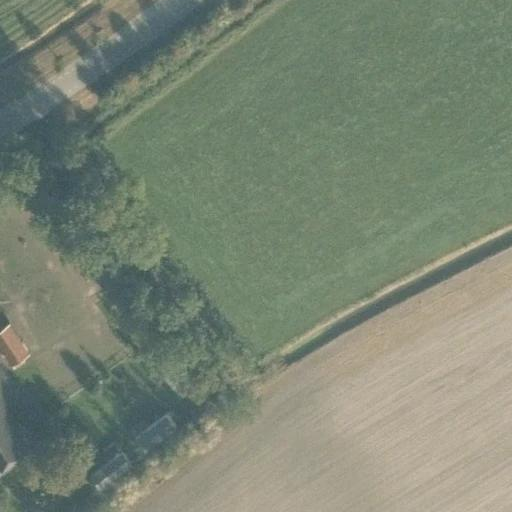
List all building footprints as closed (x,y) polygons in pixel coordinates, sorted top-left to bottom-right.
[(128,290),(115,300),(140,333),(153,324),(128,290)] [(10,320),(0,326),(0,344),(12,363),(30,351),(10,320)] [(192,379),(166,355),(155,366),(181,391),(192,379)] [(0,464),(36,440),(21,417),(31,411),(0,363),(0,464)] [(34,367),(21,375),(39,407),(53,399),(34,367)] [(167,411),(135,436),(144,448),(176,423),(167,411)] [(100,484),(130,460),(121,448),(91,472),(100,484)]
